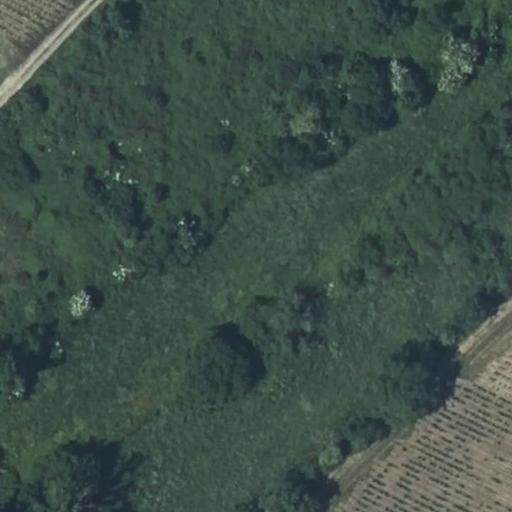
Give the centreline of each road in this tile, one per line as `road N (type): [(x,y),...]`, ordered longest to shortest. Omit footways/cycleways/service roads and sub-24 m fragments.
road 1 (track): [(330,511),(511,325)]
road 2 (track): [(97,0),(0,100)]
